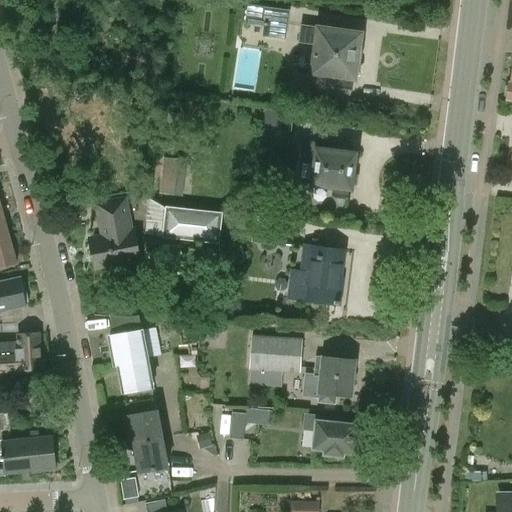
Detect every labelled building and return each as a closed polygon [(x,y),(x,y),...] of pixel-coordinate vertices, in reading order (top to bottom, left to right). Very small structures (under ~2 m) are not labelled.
[(290,10),(247,6),(245,24),(263,26),(262,38),(286,40),(290,10)] [(361,33),(318,28),(300,25),(298,43),(316,45),(312,73),(336,76),(334,89),(353,91),(354,79),(355,79),(356,78),(361,75),(362,65),(358,62),(361,33)] [(89,71),(99,73),(101,60),(90,58),(89,71)] [(103,140),(94,104),(81,107),(79,96),(64,100),(72,133),(85,130),(88,144),(103,140)] [(293,128),(294,111),(269,109),(267,126),(293,128)] [(329,151),(319,149),(320,142),(301,140),(299,158),(316,160),(313,185),(333,187),(331,198),(347,200),(349,189),(351,189),(357,186),(358,176),(353,172),(356,154),(351,153),(352,143),(330,140),(329,151)] [(163,193),(182,195),(186,162),(167,159),(163,193)] [(93,203),(100,238),(90,239),(96,270),(140,261),(134,231),(127,196),(93,203)] [(162,238),(219,244),(223,213),(148,205),(146,221),(163,223),(162,238)] [(2,208),(0,208),(0,236),(10,234),(2,208)] [(285,247),(288,216),(255,213),(252,243),(285,247)] [(0,268),(18,263),(10,234),(0,236),(0,268)] [(343,279),(341,279),(345,251),(304,246),(301,272),(292,270),(288,298),(340,304),(343,279)] [(0,313),(28,307),(22,278),(0,282),(0,313)] [(115,365),(119,365),(147,358),(142,331),(110,337),(115,365)] [(0,373),(42,371),(40,334),(19,335),(20,341),(0,342),(0,373)] [(252,337),(252,338),(251,369),(299,373),(301,340),(252,337)] [(355,361),(323,357),(316,356),(314,375),(304,373),(301,397),(318,399),(317,403),(335,405),(336,395),(351,397),(355,361)] [(147,358),(119,365),(124,392),(152,387),(147,358)] [(19,379),(20,394),(41,393),(40,378),(19,379)] [(134,444),(163,440),(157,411),(125,417),(130,445),(134,444)] [(229,439),(243,440),(246,414),(232,413),(229,439)] [(0,414),(0,431),(10,431),(8,414),(0,414)] [(324,454),(342,456),(343,452),(354,453),(355,447),(358,448),(360,433),(356,432),(357,426),(318,422),(318,417),(305,415),(303,430),(315,431),(313,449),(325,450),(324,454)] [(5,474),(56,469),(53,437),(3,442),(5,474)] [(163,440),(134,444),(139,472),(168,467),(163,440)] [(138,477),(124,481),(129,500),(143,496),(138,477)] [(498,511),(511,511),(511,494),(499,494),(498,511)] [(165,511),(166,511),(164,501),(145,505),(146,511),(165,511)] [(319,511),(319,502),(291,502),(290,511),(319,511)]
